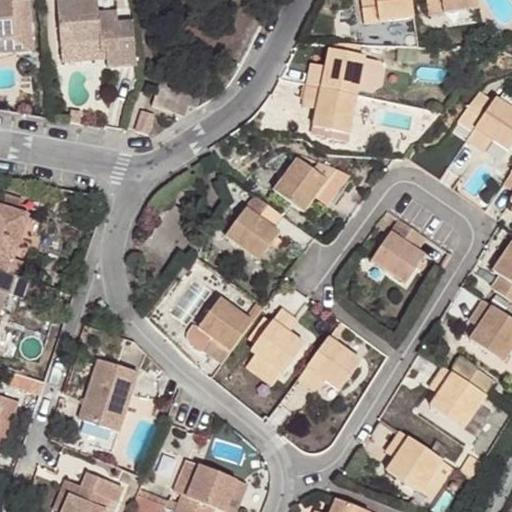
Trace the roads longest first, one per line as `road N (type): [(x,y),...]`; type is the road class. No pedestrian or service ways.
road 1 (residential): [(325,271),(391,182),(409,180),(468,216),(474,234),(403,359),(331,462),(293,473)]
road 2 (residential): [(144,171),(113,234),(109,264),(121,309),(276,446),(293,473)]
road 3 (residential): [(299,0),(252,97),(216,131),(144,171)]
road 4 (residential): [(144,171),(0,146)]
road 5 (unknown): [(325,271),(325,296),(400,363)]
